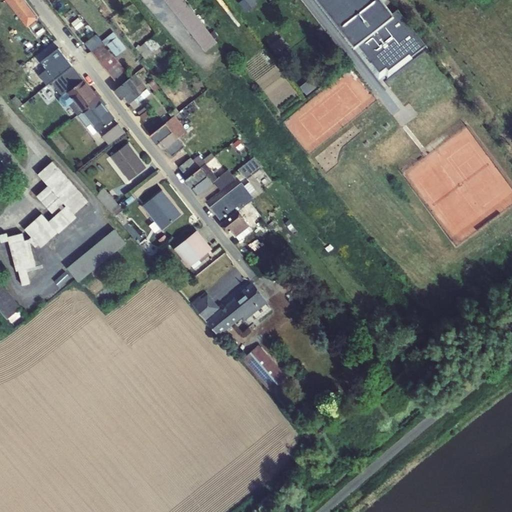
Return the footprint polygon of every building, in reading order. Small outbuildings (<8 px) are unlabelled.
[(5,0),(27,26),(38,17),(24,0),(5,0)] [(164,0),(206,51),(217,42),(183,0),(164,0)] [(254,0),(241,0),(239,2),(246,11),(257,3),(254,0)] [(318,0),(344,33),(380,79),(386,74),(389,78),(428,48),(398,10),(393,15),(383,2),(381,0),(318,0)] [(101,41),(102,42),(105,46),(107,44),(116,56),(126,47),(113,31),(101,41)] [(161,31),(137,50),(143,58),(168,39),(161,31)] [(120,86),(130,78),(105,46),(102,42),(92,51),(120,86)] [(82,112),(67,92),(83,79),(72,65),(51,82),(59,92),(63,95),(78,115),(82,112)] [(135,73),(130,78),(142,92),(129,102),(134,106),(151,93),(143,82),(135,73)] [(83,79),(67,92),(82,112),(100,97),(95,91),(94,91),(84,78),(83,79)] [(129,102),(142,92),(130,78),(120,86),(114,90),(121,99),(125,96),(129,102)] [(153,79),(148,83),(154,91),(159,87),(153,79)] [(8,96),(18,107),(25,101),(17,93),(17,94),(14,90),(8,96)] [(39,103),(43,99),(37,92),(33,96),(39,103)] [(100,97),(82,112),(98,131),(115,117),(105,105),(107,104),(100,97)] [(61,125),(70,117),(57,101),(48,109),(61,125)] [(140,115),(143,120),(154,112),(150,108),(140,115)] [(172,117),(165,122),(178,138),(170,144),(175,149),(185,141),(189,138),(178,125),(179,124),(173,117),(179,112),(176,109),(169,114),(172,117)] [(98,131),(82,112),(78,115),(93,134),(98,131)] [(170,144),(178,138),(165,122),(150,135),(157,144),(159,142),(165,148),(170,144)] [(109,144),(125,132),(118,123),(102,136),(109,144)] [(233,143),(238,150),(243,146),(238,139),(233,143)] [(129,180),(146,167),(128,142),(111,156),(129,180)] [(191,157),(179,166),(187,178),(200,168),(212,182),(213,181),(221,190),(235,178),(228,169),(217,178),(205,164),(215,156),(210,150),(201,158),(199,155),(193,160),(191,157)] [(247,178),(261,167),(253,157),(240,168),(247,178)] [(88,200),(53,160),(37,173),(48,186),(36,195),(51,213),(64,203),(66,206),(48,220),(42,213),(24,229),(31,236),(29,238),(25,240),(22,232),(7,236),(6,232),(0,233),(0,237),(1,242),(8,240),(17,270),(18,270),(22,285),(30,282),(26,268),(36,265),(30,242),(35,247),(38,244),(41,247),(57,232),(58,232),(76,217),(73,213),(88,200)] [(73,169),(75,172),(85,164),(83,161),(73,169)] [(197,195),(212,183),(212,182),(200,168),(187,178),(185,180),(197,195)] [(261,179),(266,184),(271,181),(266,175),(261,179)] [(238,209),(238,210),(244,206),(249,202),(254,198),(242,182),(210,207),(222,222),(238,209)] [(110,210),(118,204),(104,188),(96,195),(110,210)] [(162,189),(142,205),(162,229),(181,213),(162,189)] [(255,220),(261,215),(249,202),(244,206),(255,220)] [(110,210),(115,216),(123,209),(118,204),(110,210)] [(222,222),(220,224),(227,234),(229,232),(233,238),(236,236),(249,226),(250,225),(238,210),(238,209),(222,222)] [(239,240),(252,229),(249,226),(236,236),(239,240)] [(114,253),(126,243),(114,229),(67,268),(78,282),(108,257),(114,264),(119,260),(114,253)] [(174,248),(189,267),(212,248),(197,230),(174,248)] [(147,237),(143,241),(148,247),(152,244),(147,237)] [(0,281),(0,310),(7,319),(21,307),(0,281)] [(219,335),(241,318),(244,321),(267,301),(252,282),(234,297),(234,298),(220,309),(206,321),(219,335)] [(192,303),(206,321),(220,309),(205,292),(192,303)] [(242,360),(270,391),(286,376),(258,345),(242,360)]
